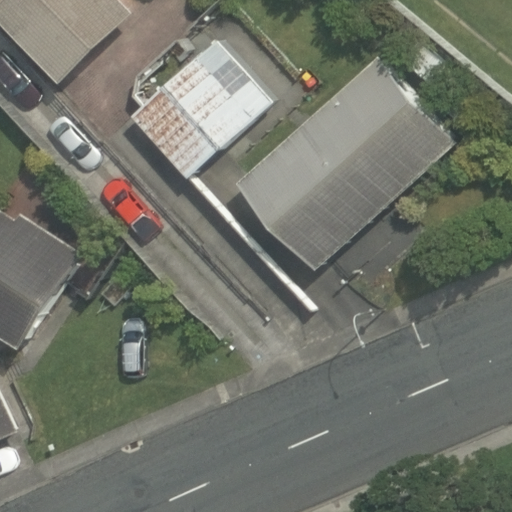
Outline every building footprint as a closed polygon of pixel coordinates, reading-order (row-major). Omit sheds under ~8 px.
[(23,0),(10,13),(79,85),(150,13),(136,0),(23,0)] [(287,103),(227,41),(148,116),(205,180),(287,103)] [(256,183),(334,270),(474,143),(395,56),(256,183)] [(0,200),(0,322),(40,348),(99,255),(35,214),(31,220),(0,200)] [(0,447),(31,431),(0,366),(0,447)]
